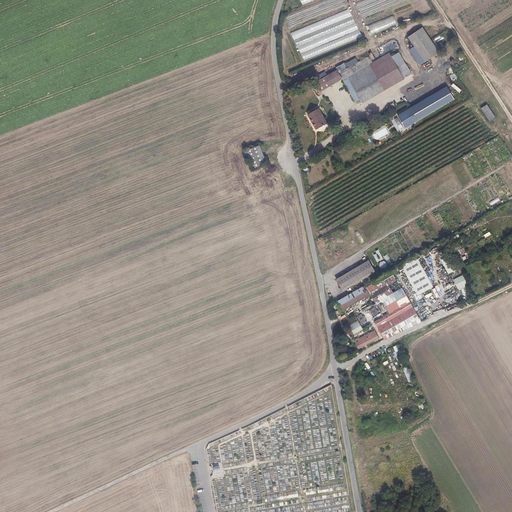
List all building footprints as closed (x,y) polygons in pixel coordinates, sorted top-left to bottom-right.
[(351,10),(292,31),(302,59),(361,38),(351,10)] [(290,24),(301,23),(300,16),(293,17),(292,14),(289,15),(290,24)] [(393,15),(368,25),(372,34),(397,25),(393,15)] [(424,27),(408,36),(424,62),(440,53),(424,27)] [(394,39),(378,47),(382,55),(398,47),(394,39)] [(385,89),(371,64),(348,76),(363,102),(385,89)] [(342,78),(337,70),(315,82),(320,91),(342,78)] [(363,102),(348,76),(343,79),(357,105),(363,102)] [(448,87),(398,114),(405,128),(455,100),(448,87)] [(480,108),(489,121),(495,117),(487,104),(480,108)] [(308,113),(316,129),(326,123),(318,108),(308,113)] [(376,139),(388,134),(386,129),(373,134),(376,139)] [(245,149),(252,167),(267,161),(260,143),(245,149)] [(377,262),(383,259),(379,250),(373,252),(377,262)] [(417,256),(404,263),(419,292),(433,285),(417,256)] [(335,277),(342,289),(375,270),(368,258),(335,277)] [(365,286),(364,284),(338,299),(342,307),(369,292),(374,301),(379,309),(382,315),(373,320),(383,339),(404,328),(421,321),(403,288),(402,289),(392,271),(365,286)] [(357,321),(379,309),(374,301),(353,313),(357,321)] [(382,315),(379,309),(357,321),(349,326),(353,332),(361,328),(364,325),(373,320),(382,315)] [(356,343),(358,347),(373,339),(371,335),(364,338),(362,335),(358,337),(360,341),(356,343)] [(415,387),(397,346),(394,347),(411,388),(415,387)]
